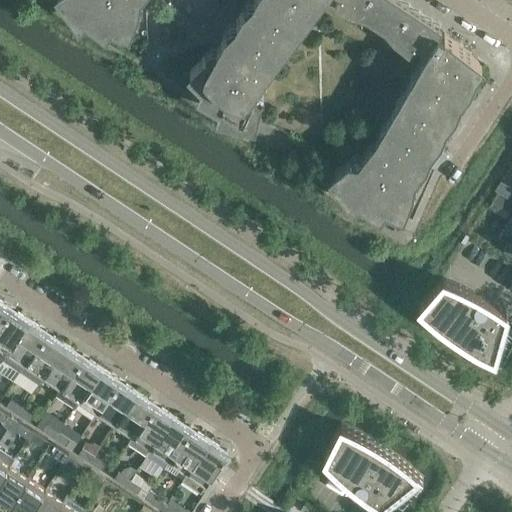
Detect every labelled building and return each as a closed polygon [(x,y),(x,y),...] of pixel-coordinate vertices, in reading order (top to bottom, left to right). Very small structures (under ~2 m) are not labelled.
[(65,0),(79,18),(86,13),(106,28),(111,22),(128,29),(137,9),(134,1),(134,0),(65,0)] [(254,92),(270,63),(264,59),(273,43),(277,45),(291,19),(294,21),(306,0),(335,0),(336,0),(353,10),(361,8),(366,14),(376,20),(389,0),(253,0),(252,5),(244,7),(237,21),(235,29),(226,31),(213,54),(205,54),(190,70),(203,83),(199,90),(220,102),(218,111),(253,120),(259,99),(254,92)] [(453,103),(459,98),(468,86),(468,77),(474,73),(482,63),(444,33),(444,34),(429,24),(431,22),(439,27),(440,26),(401,0),(389,0),(376,20),(385,27),(392,29),(394,38),(410,50),(416,42),(433,55),(421,70),(424,73),(406,96),(409,98),(391,121),(395,124),(383,138),(377,134),(357,160),(349,159),(331,172),(353,201),(360,195),(379,211),(385,204),(402,211),(410,191),(407,184),(424,163),(430,160),(431,160),(431,159),(430,159),(432,154),(429,149),(439,137),(438,128),(444,124),(454,111),(453,103)] [(507,208),(511,196),(511,183),(502,179),(492,202),(507,208)] [(498,316),(493,312),(497,306),(506,313),(508,313),(508,312),(501,307),(491,301),(484,296),(477,292),(469,288),(458,283),(451,280),(443,277),(440,281),(420,304),(425,309),(427,311),(428,312),(430,314),(432,315),(433,317),(439,321),(445,326),(450,330),(459,336),(468,342),(474,345),(480,349),(493,355),(502,359),(511,338),(511,328),(508,325),(503,320),(498,316)] [(0,323),(11,306),(0,298),(0,323)] [(11,306),(0,323),(0,344),(8,350),(29,318),(11,306)] [(26,361),(47,330),(29,318),(8,350),(26,361)] [(44,373),(65,342),(47,330),(26,361),(44,373)] [(62,385),(83,354),(65,342),(44,373),(62,385)] [(80,397),(101,366),(83,354),(62,385),(80,397)] [(98,409),(119,378),(101,366),(80,397),(98,409)] [(116,421),(137,390),(119,378),(98,409),(116,421)] [(134,433),(155,402),(137,390),(116,421),(134,433)] [(23,406),(11,398),(6,404),(18,412),(23,406)] [(152,445),(173,414),(155,402),(134,433),(152,445)] [(34,413),(23,406),(18,412),(30,420),(34,413)] [(9,413),(0,407),(0,418),(1,420),(5,419),(9,413)] [(170,457),(191,426),(173,414),(152,445),(170,457)] [(33,429),(21,421),(17,427),(18,430),(28,437),(33,429)] [(59,430),(47,422),(42,428),(54,436),(59,430)] [(416,471),(405,462),(397,455),(388,449),(382,445),(376,441),(364,434),(357,431),(356,430),(354,429),(348,426),(341,423),(325,455),(330,460),(335,466),(341,471),(350,479),(359,486),(366,491),(376,497),(382,502),(383,501),(382,499),(373,493),(377,488),(385,492),(391,495),(397,498),(403,501),(424,478),(421,476),(419,474),(419,473),(416,471)] [(191,426),(170,457),(187,469),(209,438),(191,426)] [(45,437),(33,429),(28,437),(37,443),(41,443),(45,437)] [(70,437),(59,430),(54,436),(66,444),(70,437)] [(201,490),(228,450),(209,438),(187,469),(182,477),(201,490)] [(69,453),(57,445),(53,451),(54,454),(64,461),(69,453)] [(95,454),(83,446),(78,452),(90,460),(95,454)] [(81,461),(69,453),(64,461),(73,468),(77,467),(81,461)] [(107,461),(95,454),(90,460),(102,468),(107,461)] [(0,478),(10,463),(0,456),(0,478)] [(0,499),(8,505),(28,475),(10,463),(0,478),(0,499)] [(106,478),(94,470),(90,475),(91,479),(101,486),(106,478)] [(131,478),(119,470),(114,476),(126,484),(131,478)] [(18,511),(29,511),(46,487),(28,475),(8,505),(18,511)] [(143,485),(131,478),(126,484),(138,492),(143,485)] [(55,511),(64,499),(63,499),(46,487),(29,511),(55,511)] [(166,501),(155,493),(150,500),(162,508),(166,501)] [(82,511),(86,507),(66,494),(63,499),(64,499),(55,511),(82,511)] [(176,511),(178,509),(166,501),(162,508),(167,511),(176,511)] [(317,511),(318,510),(305,501),(301,507),(307,511),(317,511)]
